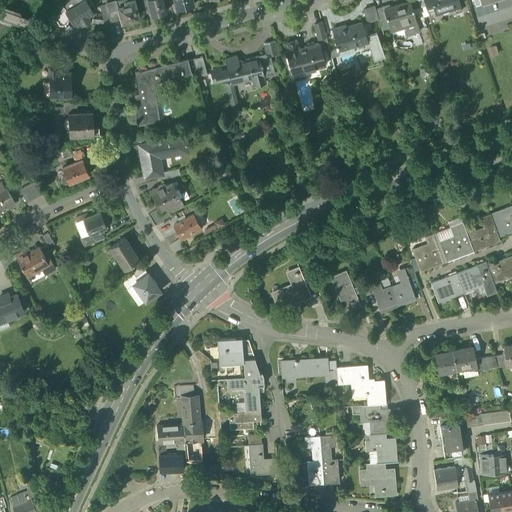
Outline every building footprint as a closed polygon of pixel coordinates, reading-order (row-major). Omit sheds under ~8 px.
[(85,0),(84,0),(79,3),(67,10),(64,6),(59,12),(64,21),(67,20),(70,18),(74,24),(75,23),(80,20),(82,24),(91,19),(88,15),(93,12),(85,0)] [(77,0),(68,0),(64,6),(67,10),(79,3),(77,0)] [(106,3),(107,4),(109,9),(118,7),(116,0),(106,3)] [(121,19),(122,23),(139,18),(134,0),(128,0),(126,1),(125,0),(115,0),(116,0),(118,7),(121,19)] [(143,0),(141,0),(147,18),(153,16),(148,0),(143,0)] [(148,0),(153,16),(166,12),(162,0),(148,0)] [(174,0),(177,10),(194,5),(192,0),(174,0)] [(415,0),(413,0),(410,1),(390,7),(389,4),(383,6),(386,18),(387,18),(390,27),(404,23),(404,26),(417,22),(414,16),(413,10),(418,8),(415,0)] [(426,6),(424,0),(418,0),(420,7),(421,8),(426,6)] [(428,12),(430,16),(435,14),(435,12),(460,4),(459,0),(424,0),(426,6),(428,12)] [(106,24),(113,22),(109,9),(107,4),(100,6),(102,11),(104,19),(106,24)] [(435,12),(435,14),(461,6),(460,4),(435,12)] [(363,9),(368,22),(378,19),(375,9),(374,6),(363,9)] [(378,19),(379,20),(386,18),(383,6),(375,9),(378,19)] [(428,12),(426,6),(421,8),(422,13),(424,18),(430,16),(428,12)] [(118,7),(109,9),(113,22),(121,19),(118,7)] [(420,7),(418,8),(413,10),(414,16),(422,13),(421,8),(420,7)] [(59,25),(63,25),(68,22),(67,20),(64,21),(59,12),(55,17),(59,25)] [(386,18),(379,20),(382,30),(390,27),(387,18),(386,18)] [(314,24),(318,38),(326,36),(321,22),(314,24)] [(338,49),(338,50),(339,50),(365,42),(367,41),(366,36),(362,24),(362,22),(346,27),(346,25),(332,29),(338,49)] [(420,32),(417,22),(404,26),(408,36),(420,32)] [(377,33),(366,36),(367,41),(365,42),(367,47),(369,46),(373,61),(385,57),(377,33)] [(267,54),(267,56),(270,55),(278,53),(275,40),(264,43),(267,54)] [(286,51),(292,74),(303,71),(325,65),(319,42),(299,48),(296,40),(286,43),(288,51),(286,51)] [(30,57),(36,51),(40,48),(33,41),(23,50),(30,57)] [(45,42),(40,48),(36,51),(41,57),(51,47),(45,42)] [(339,55),(339,50),(338,50),(338,49),(330,51),(332,57),(339,55)] [(267,54),(259,56),(264,76),(275,74),(273,64),(270,55),(267,56),(267,54)] [(266,82),(264,76),(259,56),(239,61),(237,56),(225,59),(228,69),(230,78),(231,83),(232,84),(252,79),(254,85),(266,82)] [(203,57),(195,59),(198,72),(199,77),(207,75),(203,57)] [(192,73),(198,72),(195,59),(188,61),(191,71),(192,73)] [(138,117),(139,124),(160,120),(153,81),(191,71),(188,61),(188,60),(137,73),(140,94),(136,95),(139,116),(138,117)] [(49,68),(49,81),(49,94),(49,95),(72,94),(71,75),(63,75),(63,71),(56,71),(56,68),(49,68)] [(211,73),(213,82),(222,80),(221,78),(224,77),(222,71),(221,68),(214,70),(214,72),(211,73)] [(228,69),(222,71),(224,77),(221,78),(222,80),(230,78),(228,69)] [(303,71),(292,74),(294,81),(305,78),(303,71)] [(240,113),(232,84),(231,83),(227,85),(235,115),(240,113)] [(55,107),(55,114),(67,113),(67,112),(77,111),(77,101),(63,102),(63,107),(55,107)] [(67,113),(67,119),(66,120),(65,121),(64,122),(64,124),(64,125),(65,127),(67,128),(68,128),(68,136),(99,134),(98,127),(93,127),(92,114),(91,111),(77,111),(67,112),(67,113)] [(140,144),(146,176),(157,174),(163,173),(162,171),(159,155),(188,149),(185,136),(161,141),(161,140),(140,144)] [(73,155),(75,161),(82,158),(82,159),(86,158),(83,151),(73,155)] [(66,174),(64,175),(62,176),(61,178),(61,180),(62,182),(64,183),(67,183),(69,182),(70,183),(89,175),(82,159),(82,158),(75,161),(63,166),(66,174)] [(157,174),(159,180),(180,174),(178,168),(162,171),(163,173),(157,174)] [(296,182),(299,184),(301,188),(306,189),(309,185),(307,180),(302,179),(299,177),(296,182)] [(20,189),(27,203),(45,193),(38,180),(20,189)] [(0,209),(7,206),(8,207),(15,203),(5,186),(2,182),(0,182),(0,209)] [(151,190),(161,210),(171,205),(173,210),(183,204),(172,183),(166,186),(164,183),(151,190)] [(441,195),(433,198),(435,203),(443,200),(441,195)] [(499,235),(511,230),(511,204),(505,207),(508,214),(493,220),(499,235)] [(505,207),(490,213),(493,220),(508,214),(505,207)] [(83,219),(89,234),(92,241),(106,236),(103,229),(106,228),(100,212),(83,219)] [(500,239),(499,235),(493,220),(490,213),(480,217),(483,226),(475,229),(474,225),(465,228),(473,249),(500,239)] [(174,225),(182,239),(184,238),(184,239),(188,237),(187,236),(201,228),(193,214),(174,225)] [(448,219),(450,225),(462,220),(460,215),(448,219)] [(447,259),(473,249),(465,228),(462,220),(450,225),(453,234),(439,239),(447,259)] [(453,234),(450,225),(436,230),(436,231),(439,239),(453,234)] [(420,269),(447,259),(439,239),(436,231),(425,236),(427,242),(428,244),(422,246),(422,244),(412,248),(415,256),(419,268),(420,269)] [(42,236),(48,246),(54,243),(48,232),(42,236)] [(83,245),(92,241),(89,234),(80,237),(83,245)] [(110,247),(125,269),(139,260),(125,237),(116,243),(110,247)] [(27,274),(40,267),(48,263),(45,257),(39,246),(24,254),(22,250),(16,254),(24,270),(27,274)] [(511,253),(487,263),(494,281),(511,275),(511,278),(511,253)] [(9,258),(17,274),(24,270),(16,254),(9,258)] [(49,255),(45,257),(48,263),(40,267),(41,268),(45,274),(55,268),(49,255)] [(414,270),(419,268),(415,256),(409,258),(411,263),(414,270)] [(497,290),(494,281),(487,263),(485,260),(457,271),(463,288),(472,285),(472,287),(477,285),(482,283),(486,294),(497,290)] [(406,272),(408,278),(415,275),(414,270),(411,263),(403,266),(406,272)] [(142,265),(133,272),(136,277),(146,270),(142,265)] [(285,271),(287,273),(300,268),(299,265),(285,271)] [(406,272),(403,266),(396,269),(398,275),(406,272)] [(274,290),(281,307),(296,301),(296,302),(309,296),(312,295),(311,294),(300,268),(287,273),(291,283),(291,284),(282,287),(282,286),(274,290)] [(331,275),(346,311),(360,305),(355,292),(363,289),(361,283),(352,287),(345,269),(331,275)] [(136,277),(138,280),(148,273),(146,270),(136,277)] [(464,290),(463,288),(457,271),(430,280),(436,297),(452,291),(453,294),(464,290)] [(121,281),(126,289),(134,283),(138,280),(136,277),(133,272),(121,281)] [(400,280),(391,284),(397,300),(403,298),(405,301),(415,298),(416,297),(412,287),(408,278),(406,272),(398,275),(400,280)] [(138,280),(134,283),(146,300),(160,290),(148,273),(138,280)] [(381,287),(391,284),(388,276),(379,279),(380,282),(381,287)] [(363,289),(365,294),(374,290),(372,285),(370,279),(360,283),(361,283),(363,289)] [(391,302),(397,300),(391,284),(381,287),(380,282),(372,285),(374,290),(377,300),(381,310),(382,310),(391,306),(391,302)] [(139,305),(146,300),(134,283),(126,289),(139,305)] [(482,283),(477,285),(481,296),(486,294),(482,283)] [(278,309),(281,307),(274,290),(271,291),(278,309)] [(309,296),(313,306),(316,304),(324,301),(319,290),(311,294),(312,295),(309,296)] [(438,300),(453,294),(452,291),(436,297),(438,300)] [(0,318),(14,314),(20,311),(24,310),(17,293),(10,296),(0,300),(0,318)] [(0,318),(0,322),(7,320),(15,317),(14,314),(0,318)] [(232,362),(243,361),(243,352),(242,340),(242,337),(217,339),(220,364),(232,362)] [(242,340),(243,352),(252,351),(248,339),(242,340)] [(505,363),(511,362),(511,343),(503,344),(504,353),(505,363)] [(467,346),(453,348),(456,366),(456,368),(462,366),(476,364),(477,364),(475,357),(473,345),(467,346)] [(446,368),(456,366),(453,348),(435,352),(439,371),(446,369),(446,368)] [(243,361),(244,364),(255,359),(252,351),(243,352),(243,361)] [(504,353),(494,354),(497,364),(497,365),(505,365),(505,363),(504,353)] [(489,366),(497,364),(494,354),(487,355),(489,366)] [(477,368),(489,366),(487,355),(475,357),(477,364),(476,364),(477,368)] [(302,370),(303,373),(329,371),(328,367),(328,358),(327,357),(282,360),(283,372),(302,370)] [(337,367),(337,366),(336,358),(328,358),(328,367),(337,367)] [(244,364),(244,375),(258,374),(257,373),(260,372),(259,371),(258,367),(255,359),(244,364)] [(367,394),(368,403),(375,403),(379,402),(385,402),(384,378),(368,380),(367,363),(351,365),(352,377),(351,377),(351,381),(352,392),(365,391),(365,394),(367,394)] [(478,373),(477,368),(476,364),(462,366),(464,376),(478,373)] [(338,382),(345,381),(344,365),(337,366),(337,367),(338,382)] [(351,365),(344,365),(345,381),(351,381),(351,377),(352,377),(351,365)] [(245,399),(246,409),(260,408),(259,390),(258,374),(244,375),(230,376),(231,381),(232,381),(233,386),(244,385),(245,399)] [(194,382),(183,383),(184,394),(195,394),(194,382)] [(181,395),(184,394),(183,383),(174,384),(175,396),(181,395)] [(186,458),(186,459),(203,458),(201,437),(203,437),(201,420),(200,420),(198,394),(195,394),(184,394),(181,395),(183,415),(183,423),(184,423),(185,440),(186,453),(186,458)] [(236,399),(237,410),(246,409),(245,399),(236,399)] [(470,399),(467,405),(473,409),(476,402),(470,399)] [(352,413),(360,413),(360,410),(359,404),(351,405),(352,413)] [(451,407),(440,409),(441,416),(452,414),(451,407)] [(230,419),(240,419),(252,418),(261,417),(260,408),(246,409),(237,410),(219,411),(220,420),(230,419)] [(369,420),(370,433),(382,432),(386,432),(391,432),(389,408),(388,408),(379,409),(375,409),(360,410),(360,413),(361,421),(362,421),(369,420)] [(433,417),(441,416),(440,409),(432,410),(433,417)] [(509,409),(482,412),(484,424),(511,420),(509,409)] [(463,415),(457,416),(457,422),(458,422),(458,424),(465,423),(463,415)] [(439,418),(440,424),(457,422),(457,416),(439,418)] [(253,426),(253,423),(241,424),(241,423),(240,423),(240,419),(230,419),(231,427),(253,426)] [(369,420),(362,421),(363,428),(364,428),(365,434),(369,433),(370,433),(369,420)] [(440,424),(444,455),(462,453),(458,424),(458,422),(457,422),(440,424)] [(157,424),(158,442),(165,442),(185,440),(184,423),(183,423),(157,424)] [(9,426),(0,428),(2,437),(11,435),(9,426)] [(247,434),(248,443),(251,443),(261,442),(260,433),(247,434)] [(54,438),(36,434),(34,441),(52,445),(53,442),(54,438)] [(335,434),(320,435),(324,482),(339,481),(337,457),(329,458),(328,443),(336,443),(335,434)] [(486,443),(485,434),(478,435),(478,439),(476,439),(476,444),(486,443)] [(308,483),(324,482),(320,435),(305,436),(306,445),(313,444),(314,459),(307,460),(308,483)] [(54,438),(53,442),(74,451),(77,445),(54,436),(54,438)] [(377,450),(378,463),(382,462),(397,461),(395,438),(387,438),(382,439),(370,440),(365,440),(366,451),(369,451),(377,450)] [(158,442),(159,454),(166,454),(165,442),(158,442)] [(249,457),(250,473),(278,471),(277,458),(263,459),(262,442),(261,442),(251,443),(252,457),(249,457)] [(370,463),(378,463),(377,450),(369,451),(370,463)] [(159,454),(160,471),(183,470),(182,459),(182,453),(166,454),(159,454)] [(480,455),(482,474),(507,472),(506,453),(480,455)] [(456,475),(463,474),(462,467),(470,466),(471,466),(470,457),(454,460),(455,467),(456,475)] [(228,460),(219,461),(221,474),(229,473),(228,460)] [(471,473),(470,466),(462,467),(463,474),(471,473)] [(434,470),(435,479),(456,475),(455,467),(434,470)] [(375,485),(376,496),(396,494),(394,469),(383,470),(382,468),(370,469),(360,470),(361,480),(375,479),(375,485)] [(472,480),(471,473),(463,474),(464,479),(464,481),(472,480)] [(457,480),(456,475),(435,479),(437,488),(458,485),(457,480)] [(464,481),(466,491),(468,491),(476,490),(474,480),(472,480),(464,481)] [(503,511),(511,510),(511,493),(511,490),(500,492),(503,511)] [(9,497),(14,511),(31,511),(36,510),(31,497),(27,499),(25,495),(26,494),(24,491),(9,497)] [(490,511),(501,511),(503,511),(500,492),(499,492),(489,494),(487,494),(490,511)] [(478,511),(476,499),(470,501),(459,503),(456,503),(457,511),(478,511)]
